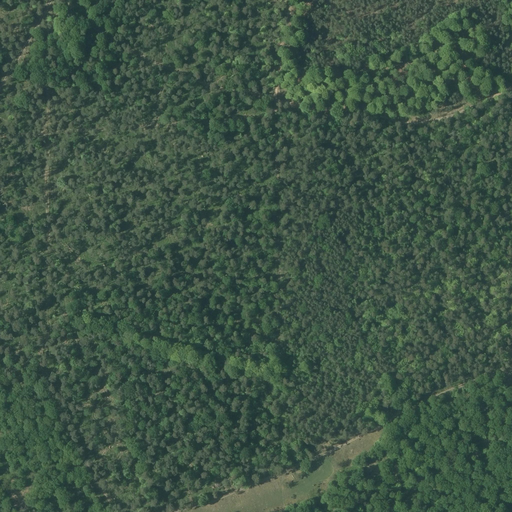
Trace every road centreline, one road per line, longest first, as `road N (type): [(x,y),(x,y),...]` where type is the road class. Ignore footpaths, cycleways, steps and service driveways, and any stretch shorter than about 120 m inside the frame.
road 1 (track): [(281,511),(273,100),(290,0)]
road 2 (track): [(511,85),(428,120),(358,109),(322,117),(185,80),(53,0)]
road 3 (track): [(166,511),(280,472),(460,383),(511,372)]
